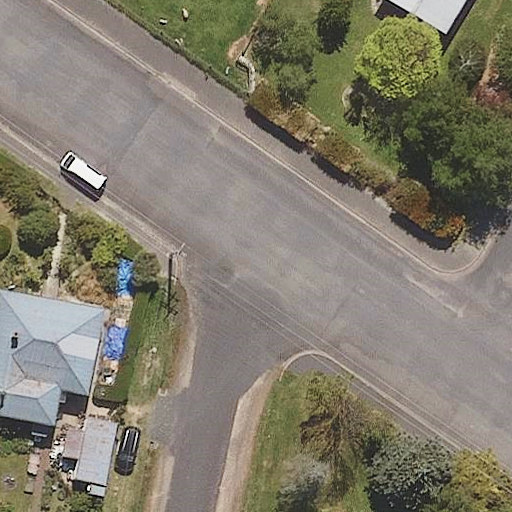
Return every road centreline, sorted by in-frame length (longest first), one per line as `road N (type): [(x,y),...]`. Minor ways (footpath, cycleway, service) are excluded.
road 1 (unclassified): [(0,45),(272,239)]
road 2 (residential): [(272,239),(232,310),(190,511)]
road 3 (unclassified): [(272,239),(481,379)]
